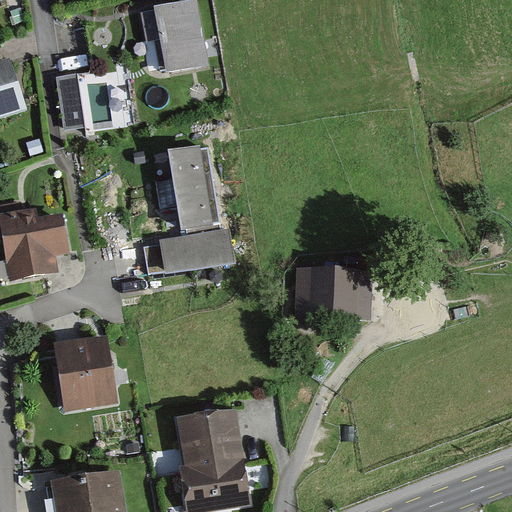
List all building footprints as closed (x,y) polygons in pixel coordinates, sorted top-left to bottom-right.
[(196,8),(139,20),(145,49),(159,46),(166,81),(210,71),(196,8)] [(0,122),(24,115),(8,65),(0,67),(0,122)] [(116,124),(107,72),(57,81),(67,133),(116,124)] [(223,237),(209,154),(168,161),(182,245),(148,251),(152,278),(233,264),(228,236),(223,237)] [(34,219),(0,224),(0,238),(9,287),(55,279),(52,263),(68,260),(62,224),(36,229),(34,219)] [(369,327),(371,279),(300,276),(297,323),(369,327)] [(106,345),(53,354),(62,413),(116,405),(106,345)] [(235,417),(176,428),(192,511),(227,511),(252,507),(235,417)] [(124,511),(117,478),(50,493),(54,511),(124,511)]
